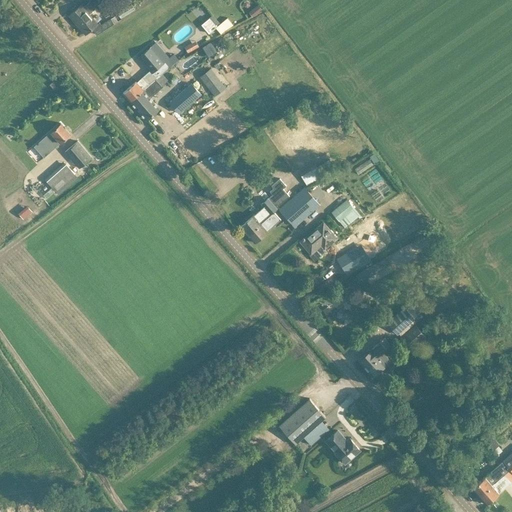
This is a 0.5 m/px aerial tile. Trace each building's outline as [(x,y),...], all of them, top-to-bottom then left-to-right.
[(86,34),(93,28),(97,34),(115,22),(118,20),(115,15),(112,17),(101,23),(100,21),(98,22),(90,13),(96,7),(91,1),(85,6),(83,4),(70,15),(79,26),(80,25),(87,33),(85,34),(86,34)] [(258,4),(249,12),(252,16),(261,8),(258,4)] [(217,26),(210,17),(202,24),(209,33),(216,27),(217,26)] [(217,26),(216,27),(221,33),(226,29),(233,24),(227,18),(221,23),(220,23),(217,26)] [(195,53),(207,49),(204,42),(193,46),(195,53)] [(217,60),(226,55),(219,42),(210,47),(217,60)] [(190,43),(185,47),(188,52),(193,49),(190,43)] [(137,80),(123,92),(130,100),(157,76),(165,69),(149,49),(136,59),(148,73),(138,81),(137,80)] [(221,69),(208,77),(221,98),(234,90),(221,69)] [(157,76),(130,100),(145,117),(159,105),(150,95),(163,85),(157,76)] [(56,79),(50,85),(55,91),(62,85),(58,81),(56,79)] [(164,99),(174,111),(181,105),(189,114),(198,106),(197,106),(204,101),(196,90),(190,94),(183,85),(173,92),(164,99)] [(53,129),(35,146),(45,157),(63,140),(70,134),(61,123),(53,129)] [(78,141),(70,147),(65,152),(79,168),(84,164),(92,157),(78,141)] [(183,159),(193,168),(201,159),(192,150),(183,159)] [(221,150),(215,155),(220,161),(226,156),(221,150)] [(324,166),(308,173),(313,184),(343,172),(339,162),(324,168),(324,166)] [(66,164),(47,181),(55,191),(75,174),(71,169),(66,164)] [(241,226),(248,234),(271,214),(274,211),(278,208),(276,207),(278,206),(277,205),(289,195),(283,188),(286,186),(280,179),(271,186),(273,188),(270,191),(273,195),(269,198),(268,198),(262,204),(262,205),(257,209),(259,210),(241,226)] [(305,186),(287,203),(280,209),(295,226),(302,220),(320,204),(319,202),(326,196),(315,184),(308,190),(305,186)] [(348,199),(347,198),(331,212),(339,220),(360,203),(353,195),(348,199)] [(41,201),(33,209),(40,217),(48,209),(41,201)] [(271,214),(248,234),(255,242),(268,231),(281,219),(274,211),(271,214)] [(303,238),(303,239),(301,241),(311,253),(321,245),(324,249),(338,238),(324,221),(305,238),(304,237),(303,238)] [(365,264),(355,248),(337,259),(347,275),(365,264)] [(372,265),(364,270),(368,277),(387,266),(383,258),(372,265)] [(216,282),(219,281),(226,293),(240,286),(229,265),(212,273),(216,282)] [(332,290),(324,294),(327,299),(335,294),(332,290)] [(416,318),(404,306),(387,322),(398,334),(416,318)] [(426,336),(415,324),(399,339),(410,351),(426,336)] [(366,353),(359,360),(366,368),(379,357),(379,356),(392,344),(385,336),(371,348),(366,353)] [(366,368),(373,376),(381,369),(390,361),(384,353),(379,357),(366,368)] [(69,383),(57,389),(62,398),(74,393),(69,383)] [(279,425),(295,443),(326,417),(310,398),(279,425)] [(338,430),(326,440),(335,451),(345,463),(360,450),(350,438),(346,441),(343,437),(343,436),(338,430)] [(472,488),(479,496),(511,466),(511,452),(495,467),(497,469),(487,478),(485,476),(472,488)] [(511,466),(479,496),(486,504),(511,482),(511,481),(511,480),(511,466)]
